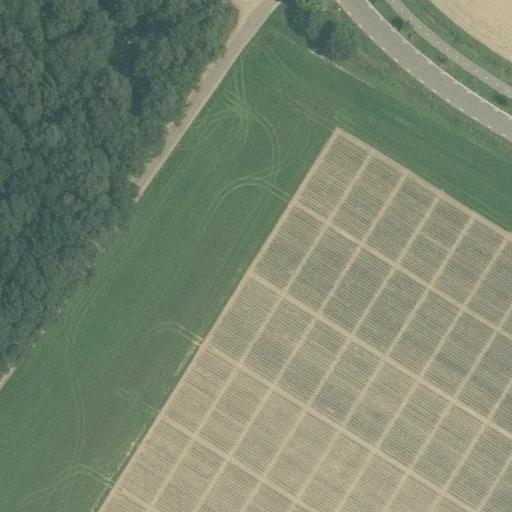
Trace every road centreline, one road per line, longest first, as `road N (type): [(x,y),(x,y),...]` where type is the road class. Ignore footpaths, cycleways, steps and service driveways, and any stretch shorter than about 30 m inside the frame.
road 1 (unclassified): [(0,372),(274,0)]
road 2 (tertiary): [(511,138),(372,34),(347,0)]
road 3 (track): [(212,0),(133,44),(118,65),(122,86),(162,147)]
